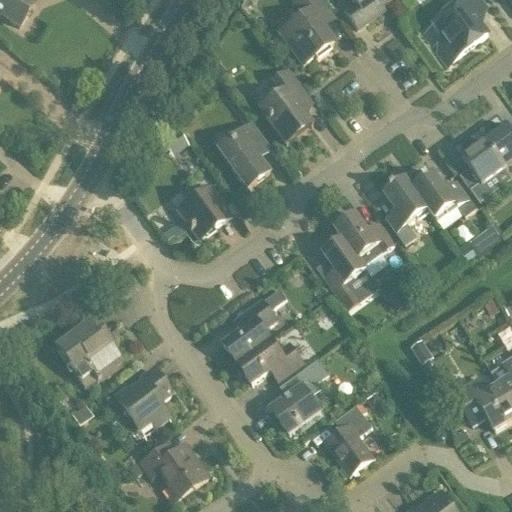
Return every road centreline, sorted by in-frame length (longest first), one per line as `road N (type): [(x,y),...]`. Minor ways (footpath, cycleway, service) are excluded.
road 1 (residential): [(159,272),(209,277),(291,220),(299,196),(411,114),(436,115),(511,61)]
road 2 (residential): [(279,469),(263,462),(162,317),(159,272)]
road 3 (tertiary): [(90,170),(189,0)]
road 4 (residential): [(511,484),(473,482),(445,457),(418,460),(345,511)]
road 5 (tertiary): [(0,286),(62,216),(90,170)]
road 6 (residential): [(159,272),(139,222),(90,170)]
